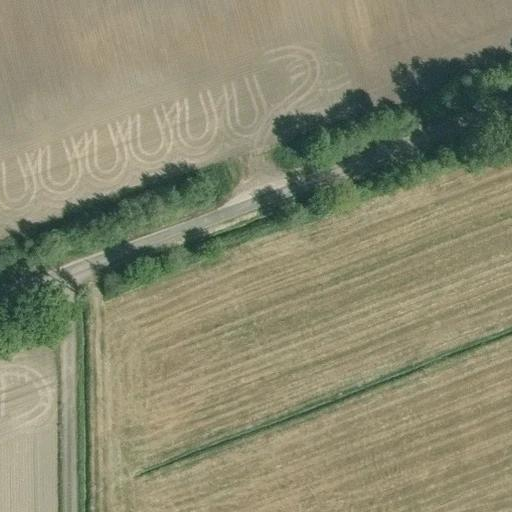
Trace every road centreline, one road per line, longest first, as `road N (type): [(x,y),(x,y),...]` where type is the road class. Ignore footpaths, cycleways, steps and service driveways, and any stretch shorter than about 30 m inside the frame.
road 1 (unclassified): [(0,300),(511,109)]
road 2 (track): [(63,277),(72,335),(73,511)]
